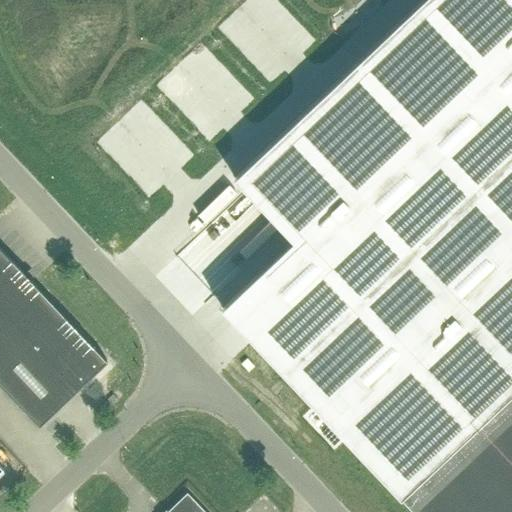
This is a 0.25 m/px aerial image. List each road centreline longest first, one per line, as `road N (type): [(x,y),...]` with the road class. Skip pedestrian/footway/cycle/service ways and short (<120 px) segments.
road 1 (unclassified): [(189,364),(0,163)]
road 2 (unclassified): [(189,364),(31,511)]
road 3 (unclassified): [(329,511),(189,364)]
